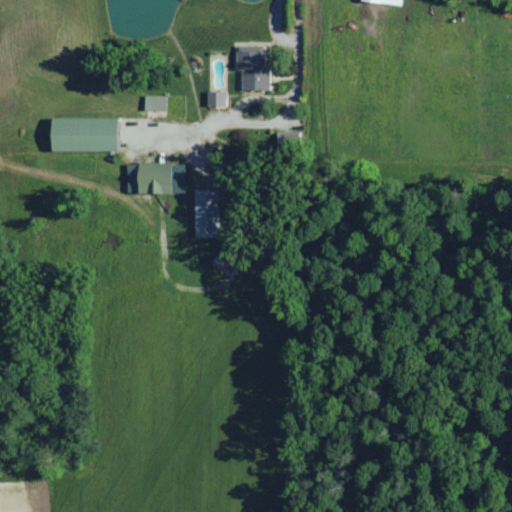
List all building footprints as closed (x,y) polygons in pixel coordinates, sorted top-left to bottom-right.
[(244,91),(272,90),(271,67),(266,67),(266,46),(238,46),(239,70),(244,70),(244,91)] [(209,106),(227,107),(228,92),(209,92),(209,106)] [(146,111),(167,111),(167,97),(146,96),(146,111)] [(120,118),(54,119),(55,152),(121,151),(120,118)] [(279,133),(280,151),(302,150),(301,132),(279,133)] [(129,164),(129,194),(188,194),(188,164),(129,164)] [(221,190),(196,190),(198,238),(222,238),(221,190)]
